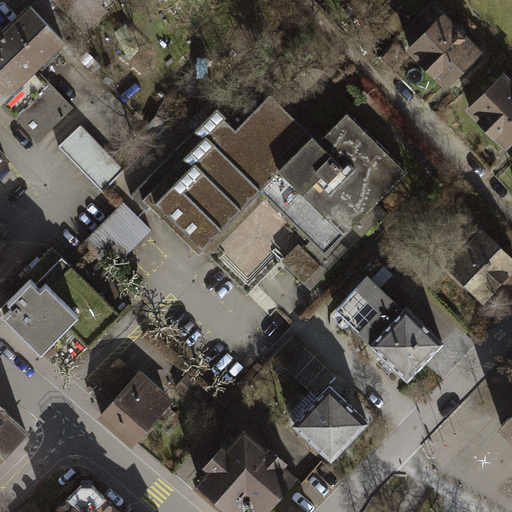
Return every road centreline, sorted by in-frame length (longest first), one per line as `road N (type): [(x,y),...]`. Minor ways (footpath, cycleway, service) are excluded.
road 1 (residential): [(337,511),(511,328)]
road 2 (residential): [(75,429),(176,511)]
